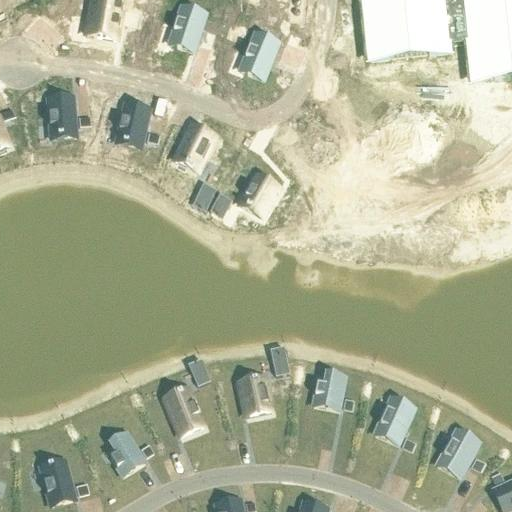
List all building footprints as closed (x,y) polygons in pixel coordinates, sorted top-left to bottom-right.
[(93,0),(86,41),(117,47),(125,0),(93,0)] [(511,0),(362,0),(369,67),(449,58),(448,50),(468,48),(472,88),(511,83),(511,0)] [(182,13),(169,50),(194,58),(206,21),(182,13)] [(255,40),(240,77),(264,87),(279,50),(255,40)] [(74,104),(48,106),(51,146),(77,144),(74,104)] [(125,111),(116,149),(141,155),(150,117),(125,111)] [(0,131),(0,157),(10,153),(0,131)] [(192,134),(175,168),(198,180),(215,145),(192,134)] [(257,182),(240,211),(263,224),(279,195),(257,182)] [(203,190),(193,212),(205,218),(216,197),(203,190)] [(221,199),(211,216),(223,223),(233,206),(221,199)] [(287,355),(273,357),(277,384),(291,382),(287,355)] [(201,365),(188,370),(198,392),(211,387),(201,365)] [(318,390),(314,412),(339,417),(345,384),(328,381),(326,392),(318,390)] [(264,385),(239,390),(246,423),(271,417),(264,385)] [(189,396),(165,406),(180,443),(204,433),(189,396)] [(391,405),(375,441),(398,451),(414,415),(391,405)] [(457,437),(437,472),(460,484),(479,450),(457,437)] [(118,459),(111,464),(123,483),(145,469),(127,441),(112,450),(118,459)] [(66,468),(41,475),(50,511),(55,511),(76,506),(66,468)] [(511,511),(511,487),(494,496),(501,511),(511,511)]
